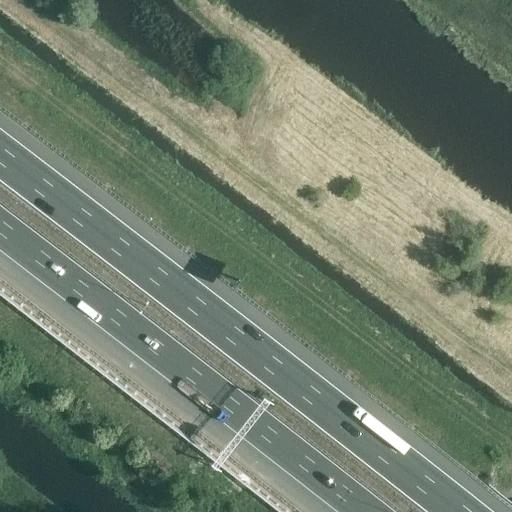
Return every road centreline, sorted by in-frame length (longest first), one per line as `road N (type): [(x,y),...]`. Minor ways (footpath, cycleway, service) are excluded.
road 1 (motorway): [(469,511),(0,148)]
road 2 (motorway): [(0,239),(350,511)]
